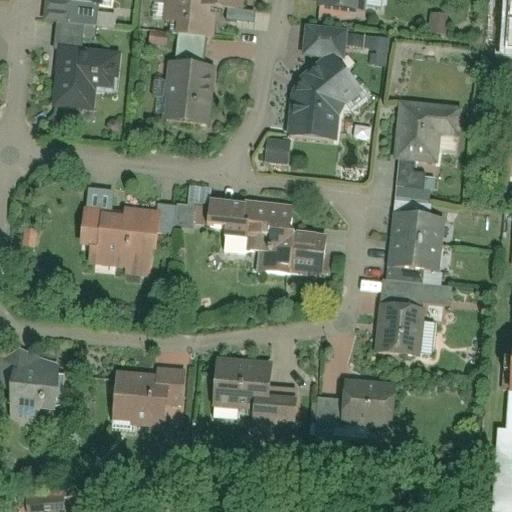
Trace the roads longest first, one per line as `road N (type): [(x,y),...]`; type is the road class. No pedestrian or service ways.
road 1 (residential): [(209,181),(343,199),(356,225),(346,323),(323,335),(160,346),(0,327)]
road 2 (residential): [(281,0),(259,107),(209,181)]
road 3 (residential): [(19,157),(209,181)]
road 4 (residential): [(19,157),(18,34),(4,0)]
road 5 (residential): [(0,291),(19,157)]
